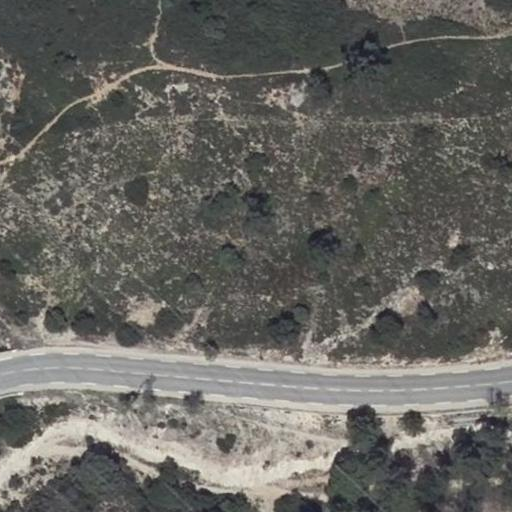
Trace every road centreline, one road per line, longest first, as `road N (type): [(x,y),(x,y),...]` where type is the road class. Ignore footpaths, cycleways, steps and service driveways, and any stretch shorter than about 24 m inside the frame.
road 1 (track): [(511,479),(336,498),(264,496),(196,489),(72,452),(34,461),(0,497)]
road 2 (secondary): [(0,375),(70,366),(351,391),(511,381)]
